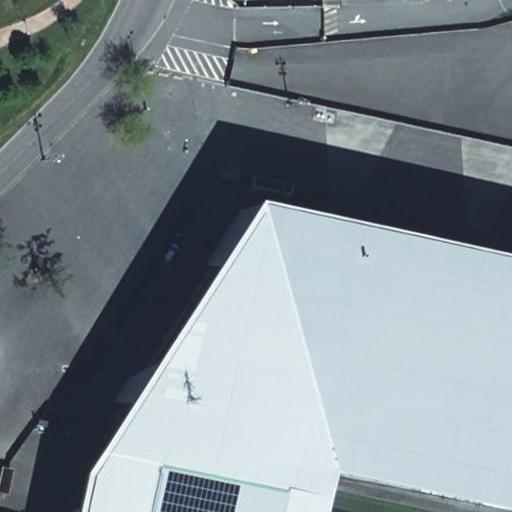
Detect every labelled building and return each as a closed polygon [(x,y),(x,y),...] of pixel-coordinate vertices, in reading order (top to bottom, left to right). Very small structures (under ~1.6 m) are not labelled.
[(252,177),(249,188),(289,197),(291,186),(252,177)] [(511,270),(239,212),(210,263),(208,267),(213,263),(220,265),(222,256),(230,258),(228,267),(238,269),(248,271),(252,250),(265,252),(269,240),(314,249),(307,281),(511,325),(511,270)] [(213,263),(140,380),(124,405),(103,439),(299,484),(301,475),(313,468),(511,511),(511,325),(307,281),(314,249),(269,240),(265,252),(252,250),(248,271),(238,269),(228,267),(230,258),(222,256),(220,265),(213,263)] [(208,267),(128,378),(140,380),(213,263),(208,267)] [(113,403),(124,405),(140,380),(128,378),(113,403)] [(113,403),(59,511),(144,511),(154,474),(262,496),(292,502),(299,484),(103,439),(124,405),(113,403)] [(57,426),(39,422),(38,427),(56,430),(57,426)] [(13,471),(0,468),(0,470),(0,494),(7,496),(13,471)] [(290,511),(292,502),(262,496),(154,474),(144,511),(290,511)]
